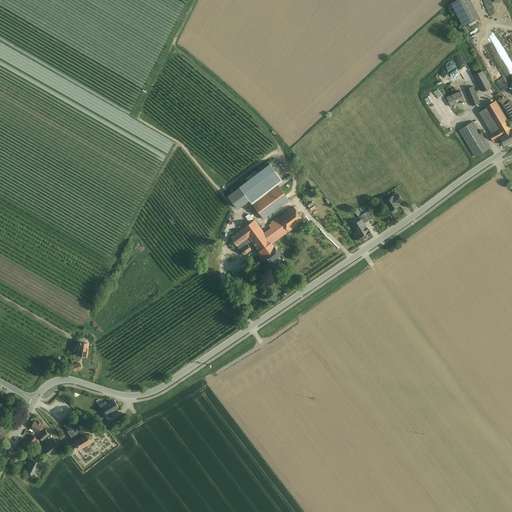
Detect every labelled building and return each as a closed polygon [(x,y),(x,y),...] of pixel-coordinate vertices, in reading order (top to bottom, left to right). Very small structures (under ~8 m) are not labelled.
[(479,17),(468,0),(458,0),(450,5),(462,26),(479,17)] [(476,49),(481,60),(488,57),(483,46),(476,49)] [(492,87),(483,71),(474,76),(483,92),(492,87)] [(480,104),(473,86),(465,90),(472,107),(480,104)] [(451,107),(464,101),(460,92),(447,98),(451,107)] [(511,102),(511,100),(503,105),(511,120),(511,102)] [(511,126),(498,102),(486,108),(499,130),(491,135),(488,136),(492,143),(498,140),(511,131),(511,126)] [(447,105),(439,108),(443,118),(453,114),(452,109),(449,111),(447,105)] [(499,130),(486,108),(478,113),(491,135),(499,130)] [(489,150),(474,122),(459,131),(474,158),(489,150)] [(511,131),(498,140),(503,147),(511,141),(511,131)] [(250,201),(264,219),(288,201),(274,183),(250,201)] [(237,186),(224,196),(234,209),(247,199),(237,186)] [(384,201),(391,211),(399,205),(398,204),(403,200),(397,192),(384,201)] [(270,228),(263,234),(268,241),(271,244),(304,221),(293,207),(268,225),(270,228)] [(370,236),(360,219),(349,225),(359,242),(370,236)] [(253,220),(229,238),(235,247),(248,237),(257,249),(268,241),(263,234),(253,220)] [(266,266),(280,257),(271,244),(258,253),(266,266)] [(87,350),(88,343),(82,342),(81,342),(79,344),(77,355),(86,356),(87,354),(87,355),(88,350),(87,350)] [(71,366),(73,372),(81,369),(79,364),(71,366)] [(110,403),(108,404),(107,401),(99,406),(100,407),(101,407),(102,408),(106,415),(119,407),(118,406),(114,400),(112,401),(110,397),(107,399),(110,403)] [(37,423),(34,421),(30,428),(38,432),(42,425),(40,424),(37,423)] [(78,433),(71,421),(64,426),(71,437),(73,436),(75,440),(78,439),(76,434),(78,433)] [(41,440),(49,434),(47,432),(39,438),(41,440)] [(90,435),(86,434),(85,433),(85,434),(82,436),(82,435),(81,436),(82,436),(79,438),(79,437),(78,438),(78,439),(75,440),(75,441),(74,440),(74,441),(72,443),(71,442),(70,442),(71,443),(76,451),(76,452),(77,451),(76,451),(79,449),(80,450),(80,449),(83,447),(83,448),(84,447),(83,447),(86,445),(86,446),(87,445),(86,444),(89,443),(90,443),(90,442),(91,438),(90,435)] [(32,435),(26,442),(30,445),(36,439),(32,435)] [(54,439),(49,442),(48,441),(46,443),(46,444),(43,447),(50,456),(54,453),(55,454),(56,453),(56,452),(61,448),(54,439)] [(40,464),(28,458),(26,462),(29,463),(25,471),(30,473),(30,474),(33,475),(33,474),(31,474),(33,470),(34,471),(38,473),(42,467),(40,465),(40,464)]
